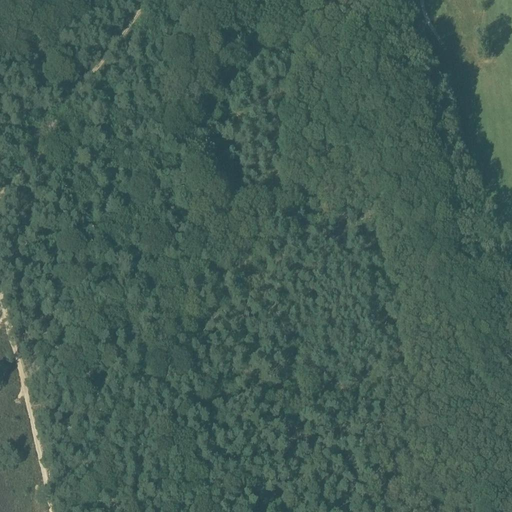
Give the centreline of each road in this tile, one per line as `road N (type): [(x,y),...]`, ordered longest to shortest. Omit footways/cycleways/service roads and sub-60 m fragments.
road 1 (track): [(144,0),(0,204)]
road 2 (track): [(0,302),(52,511)]
